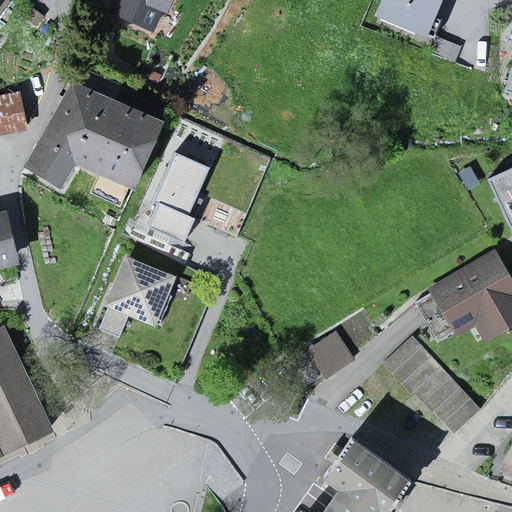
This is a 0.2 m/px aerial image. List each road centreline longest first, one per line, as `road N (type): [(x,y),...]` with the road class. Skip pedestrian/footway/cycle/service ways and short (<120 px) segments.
road 1 (residential): [(63,0),(61,45),(35,130),(5,171),(34,315),(52,340),(233,433),(262,474)]
road 2 (residential): [(262,474),(282,445),(310,427),(339,422),(465,483),(511,496)]
